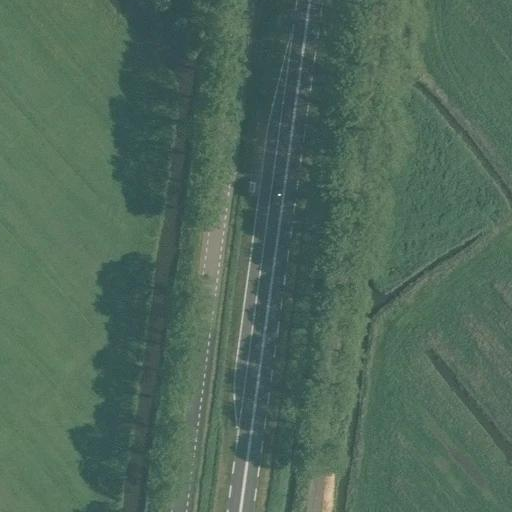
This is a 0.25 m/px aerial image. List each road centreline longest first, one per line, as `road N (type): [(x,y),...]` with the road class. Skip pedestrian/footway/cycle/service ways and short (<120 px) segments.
road 1 (track): [(315,511),(388,0)]
road 2 (primary): [(236,511),(307,0)]
road 3 (unclassified): [(176,511),(244,0)]
